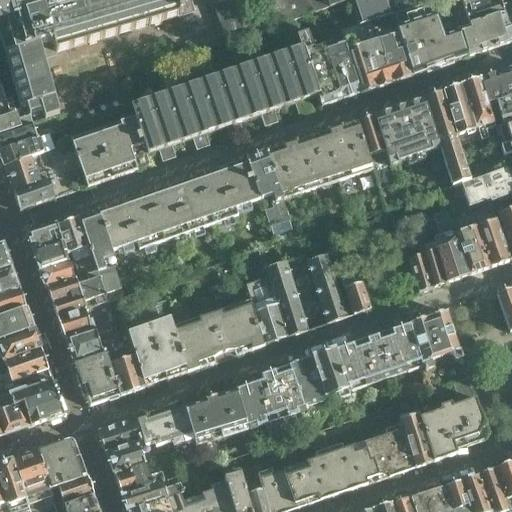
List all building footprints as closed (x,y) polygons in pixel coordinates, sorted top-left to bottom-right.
[(56,54),(195,14),(190,0),(216,0),(218,4),(230,0),(0,0),(0,41),(8,67),(20,111),(26,109),(29,118),(42,114),(45,122),(60,117),(42,56),(55,53),(56,54)] [(247,37),(234,0),(231,0),(215,6),(228,44),(247,37)] [(278,0),(256,0),(261,11),(267,30),(287,24),(278,0)] [(327,10),(323,0),(300,0),(306,17),(327,10)] [(350,2),(349,0),(323,0),(327,10),(350,2)] [(391,15),(385,0),(349,0),(350,2),(358,26),(391,15)] [(385,0),(391,15),(428,3),(427,0),(385,0)] [(451,1),(454,0),(427,0),(428,3),(430,8),(451,1)] [(504,17),(498,0),(454,0),(451,1),(455,16),(453,16),(458,33),(504,17)] [(267,30),(261,11),(241,18),(247,37),(267,30)] [(511,40),(504,17),(458,33),(467,60),(510,45),(511,45),(511,44),(511,43),(511,40)] [(467,60),(458,33),(442,38),(435,18),(396,31),(412,78),(466,60),(467,60)] [(396,31),(393,21),(372,28),(392,86),(412,78),(396,31)] [(392,86),(372,28),(368,26),(358,30),(357,27),(339,33),(341,39),(360,96),(392,86)] [(308,101),(317,98),(321,109),(341,103),(322,49),(315,52),(309,35),(297,39),(301,50),(131,108),(147,156),(158,153),(162,164),(176,159),(172,148),(192,141),(196,152),(210,148),(206,136),(226,129),(230,141),(244,136),(240,125),(260,117),(264,129),(278,124),(274,113),(294,106),(298,117),(312,112),(308,101)] [(360,96),(341,39),(321,46),(322,49),(341,103),(360,96)] [(511,98),(511,71),(481,82),(489,106),(511,98)] [(488,140),(484,129),(495,126),(491,113),(489,106),(481,82),(442,95),(471,183),(490,176),(479,143),(488,140)] [(14,113),(7,93),(2,95),(0,88),(0,120),(14,116),(14,113)] [(471,183),(442,95),(424,102),(453,189),(461,187),(471,183)] [(511,124),(511,98),(489,106),(491,113),(498,111),(504,127),(511,124)] [(453,189),(424,102),(374,119),(398,191),(403,205),(453,189)] [(0,136),(32,126),(29,118),(26,109),(20,111),(14,113),(14,116),(0,120),(0,136)] [(0,154),(50,137),(65,132),(60,117),(45,122),(32,126),(0,136),(0,154)] [(138,171),(131,152),(142,148),(133,119),(71,141),(72,144),(87,190),(138,172),(137,171),(138,171)] [(398,191),(374,119),(358,124),(372,169),(381,197),(398,191)] [(372,169),(358,124),(312,139),(328,187),(360,176),(359,173),(372,169)] [(511,124),(504,127),(497,130),(501,148),(511,144),(511,124)] [(44,156),(44,154),(42,149),(53,145),(50,137),(0,154),(0,157),(4,169),(39,157),(44,156)] [(328,187),(312,139),(267,154),(280,195),(282,199),(295,194),(296,197),(328,187)] [(87,190),(72,144),(44,154),(44,156),(39,157),(40,162),(46,176),(47,182),(54,201),(87,190)] [(511,144),(501,148),(504,158),(511,155),(511,144)] [(149,167),(142,148),(131,152),(138,171),(139,171),(149,167)] [(280,195),(267,154),(247,161),(260,202),(268,200),(272,211),(264,214),(270,230),(288,224),(279,196),(280,195)] [(39,179),(34,164),(40,162),(39,157),(4,169),(13,194),(47,182),(46,176),(39,179)] [(260,202),(247,161),(247,162),(197,179),(214,228),(239,219),(236,212),(261,204),(260,202)] [(511,195),(511,190),(511,189),(509,180),(506,171),(490,176),(471,183),(461,187),(469,208),(490,200),(491,203),(511,195)] [(214,228),(197,179),(148,196),(165,245),(214,228)] [(54,201),(47,182),(13,194),(20,213),(54,201)] [(165,245),(148,196),(98,213),(113,255),(138,246),(140,253),(165,245)] [(511,199),(509,200),(511,210),(511,211),(498,216),(511,257),(511,199)] [(510,263),(496,222),(491,209),(471,216),(476,229),(490,270),(510,263)] [(469,278),(449,223),(445,211),(432,216),(437,232),(442,231),(445,241),(434,245),(446,286),(469,278)] [(113,255),(98,213),(79,220),(97,273),(105,294),(122,288),(114,267),(117,267),(113,255)] [(490,270),(476,229),(464,234),(462,224),(460,219),(449,223),(469,278),(490,270)] [(97,273),(79,220),(57,228),(63,246),(67,258),(72,257),(74,262),(80,279),(97,273)] [(63,246),(57,228),(28,238),(34,256),(63,246)] [(446,286),(434,245),(433,243),(406,251),(409,261),(419,295),(446,286)] [(0,271),(11,268),(5,250),(3,246),(0,247),(0,271)] [(69,264),(67,258),(63,246),(34,256),(41,274),(69,264)] [(287,340),(263,273),(257,255),(234,263),(248,305),(264,349),(287,340)] [(370,312),(353,257),(335,262),(352,318),(370,312)] [(347,319),(326,259),(306,266),(327,326),(347,319)] [(74,262),(69,264),(41,274),(47,291),(80,279),(74,262)] [(307,334),(283,266),(263,273),(287,340),(307,334)] [(0,297),(19,290),(11,268),(0,271),(0,297)] [(108,304),(105,294),(97,273),(80,279),(47,291),(57,321),(85,312),(89,310),(108,304)] [(187,375),(172,331),(156,287),(114,301),(121,322),(123,327),(104,333),(112,361),(132,354),(134,360),(145,390),(187,375)] [(19,290),(0,297),(0,319),(26,310),(19,290)] [(511,291),(496,297),(510,335),(511,333),(511,291)] [(114,301),(108,304),(89,310),(91,318),(95,329),(96,331),(121,322),(114,301)] [(264,349),(248,305),(237,309),(238,312),(221,318),(220,315),(200,322),(201,325),(184,331),(183,328),(172,331),(187,375),(264,349)] [(26,310),(0,319),(0,342),(0,343),(33,332),(26,310)] [(95,329),(91,318),(87,319),(85,312),(57,321),(64,340),(95,329)] [(455,340),(447,315),(448,315),(448,314),(447,314),(428,320),(442,359),(453,356),(455,363),(462,361),(460,352),(459,352),(455,340)] [(442,359),(428,320),(410,327),(424,368),(426,374),(433,371),(431,363),(442,359)] [(424,368),(410,327),(336,352),(350,393),(424,368)] [(102,356),(96,331),(95,329),(64,340),(74,366),(102,356)] [(0,365),(40,352),(33,332),(0,343),(0,365)] [(18,393),(51,381),(40,352),(0,365),(0,399),(2,399),(0,393),(0,389),(15,384),(18,393)] [(350,393),(336,352),(312,360),(312,361),(325,401),(350,393)] [(120,399),(109,368),(104,356),(102,356),(74,366),(75,368),(78,378),(76,378),(83,399),(87,398),(90,407),(90,409),(120,399)] [(145,390),(134,360),(109,368),(120,399),(145,390)] [(325,401),(312,361),(311,361),(292,367),(308,414),(314,431),(333,425),(325,402),(325,401)] [(308,414),(292,367),(290,368),(261,378),(263,383),(236,392),(236,394),(248,427),(250,434),(308,414)] [(488,436),(475,401),(467,380),(447,387),(449,395),(456,393),(464,396),(466,404),(451,409),(450,405),(441,408),(443,412),(418,421),(433,464),(434,464),(458,456),(457,452),(465,449),(466,449),(485,443),(488,436)] [(51,381),(18,393),(12,395),(12,409),(22,406),(30,429),(64,418),(51,381)] [(248,427),(236,394),(216,401),(215,400),(206,403),(206,404),(185,411),(194,439),(196,445),(248,427)] [(8,397),(0,400),(0,426),(4,437),(30,429),(22,406),(12,409),(8,397)] [(194,439),(185,411),(183,405),(145,418),(146,420),(137,423),(144,442),(145,447),(157,443),(158,447),(173,442),(175,445),(194,439)] [(433,464),(418,421),(417,417),(398,423),(401,432),(414,471),(433,465),(432,464),(433,464)] [(144,442),(137,423),(136,421),(98,433),(106,455),(144,442)] [(414,471),(401,432),(330,456),(343,495),(389,480),(414,471)] [(146,467),(142,454),(147,452),(145,447),(144,442),(106,455),(114,478),(146,467)] [(87,480),(77,450),(75,447),(72,445),(69,444),(65,445),(53,449),(39,454),(50,492),(87,480)] [(56,511),(55,509),(50,492),(39,454),(14,462),(29,511),(56,511)] [(293,511),(343,495),(330,456),(259,481),(269,511),(293,511)] [(29,511),(14,462),(0,467),(0,488),(7,511),(29,511)] [(511,511),(511,466),(504,469),(504,467),(495,470),(495,472),(509,511),(511,511)] [(164,482),(162,476),(151,480),(146,467),(114,478),(121,498),(162,483),(164,482)] [(210,488),(205,475),(207,475),(204,468),(177,478),(181,487),(184,497),(210,488)] [(509,511),(495,472),(479,477),(479,478),(491,511),(509,511)] [(250,511),(245,498),(238,477),(222,482),(225,492),(231,511),(250,511)] [(491,511),(479,478),(461,484),(470,511),(491,511)] [(93,496),(87,480),(50,492),(55,509),(93,496)] [(166,503),(180,499),(184,497),(181,487),(165,493),(162,483),(121,498),(126,511),(134,511),(165,501),(166,503)] [(470,511),(461,484),(443,490),(450,511),(470,511)] [(450,511),(443,490),(410,500),(414,511),(450,511)] [(231,511),(225,492),(182,506),(180,499),(166,503),(169,511),(231,511)] [(267,511),(261,492),(245,498),(250,511),(267,511)] [(98,511),(96,506),(93,496),(55,509),(56,511),(98,511)] [(169,511),(166,503),(165,501),(134,511),(169,511)] [(410,511),(407,502),(390,507),(392,511),(410,511)]
